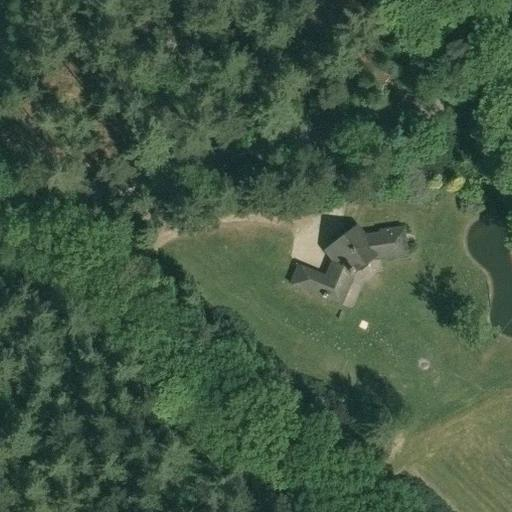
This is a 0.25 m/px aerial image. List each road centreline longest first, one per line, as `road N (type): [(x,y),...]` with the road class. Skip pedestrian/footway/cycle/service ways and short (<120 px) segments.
road 1 (unclassified): [(16,213),(511,88)]
road 2 (unclassified): [(316,511),(16,213)]
